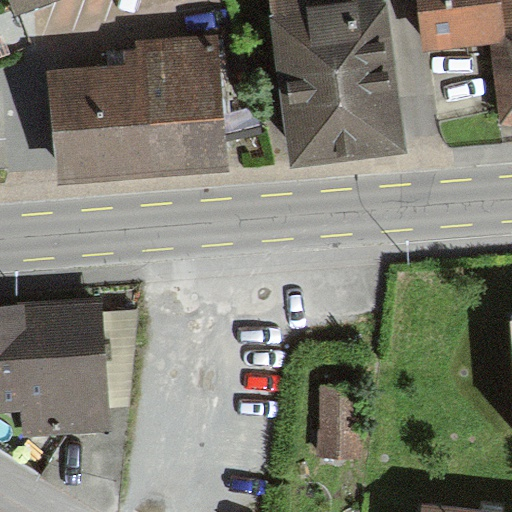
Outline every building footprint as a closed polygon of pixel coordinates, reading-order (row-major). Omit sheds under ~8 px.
[(8,0),(17,23),(78,0),(8,0)] [(268,0),(292,176),(406,161),(384,0),(268,0)] [(511,44),(511,0),(420,0),(428,56),(487,48),(511,44)] [(51,78),(60,192),(232,179),(221,36),(123,44),(123,50),(106,52),(107,66),(75,68),(75,76),(51,78)] [(511,44),(487,48),(500,134),(511,131),(511,44)] [(0,306),(0,417),(21,416),(23,439),(112,433),(103,300),(0,306)] [(364,378),(320,378),(320,449),(363,450),(364,378)] [(511,511),(511,497),(422,487),(419,511),(511,511)]
